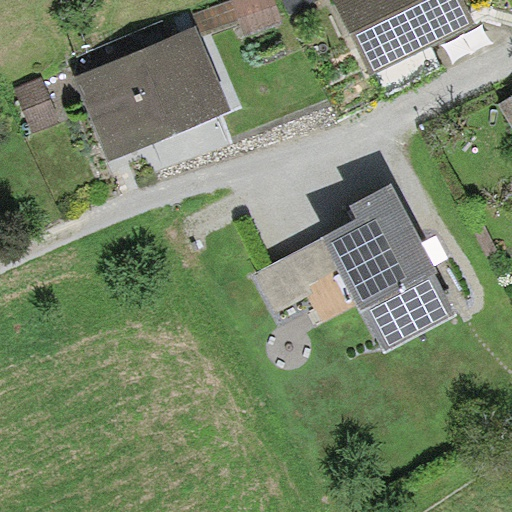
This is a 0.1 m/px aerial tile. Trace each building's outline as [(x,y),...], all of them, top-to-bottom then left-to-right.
[(244,36),(270,26),(260,0),(253,0),(233,8),(244,36)] [(319,0),(273,0),(281,17),(319,0)] [(337,0),(338,0),(370,70),(458,29),(444,0),(337,0)] [(183,43),(87,85),(117,156),(215,114),(183,43)] [(30,126),(54,118),(40,81),(16,89),(30,126)] [(329,245),(383,350),(443,318),(389,214),(329,245)]
